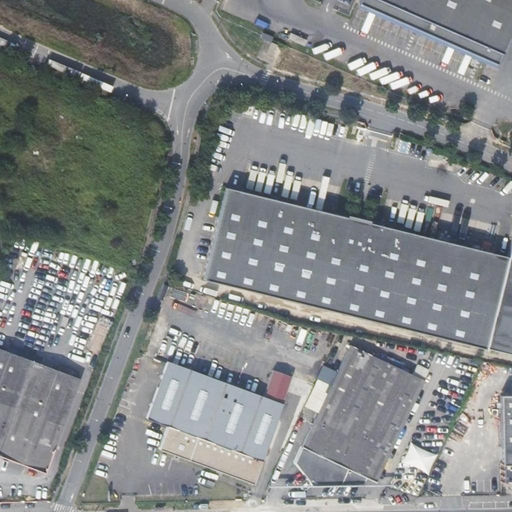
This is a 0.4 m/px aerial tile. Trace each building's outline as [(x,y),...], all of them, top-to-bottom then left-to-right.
[(511,19),(511,0),(354,0),(353,2),(490,62),(509,18),(511,19)] [(40,71),(31,68),(29,72),(38,76),(40,71)] [(501,256),(227,189),(204,280),(480,349),(501,256)] [(375,483),(428,372),(416,367),(412,376),(349,347),(293,464),(311,485),(362,485),(365,478),(375,483)] [(0,455),(46,473),(81,379),(0,349),(0,455)] [(251,484),(282,405),(168,362),(147,417),(168,425),(159,448),(251,484)] [(502,482),(511,482),(511,394),(502,395),(503,462),(502,462),(502,482)] [(403,460),(429,472),(437,453),(411,442),(403,460)]
